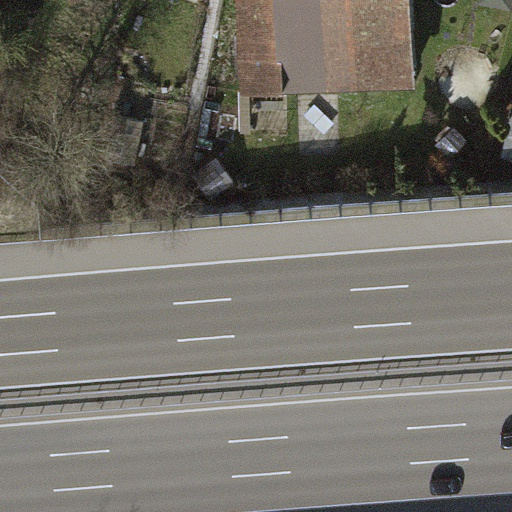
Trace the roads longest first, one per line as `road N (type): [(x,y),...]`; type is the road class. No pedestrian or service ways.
road 1 (motorway): [(0,480),(511,442)]
road 2 (motorway): [(511,299),(0,336)]
